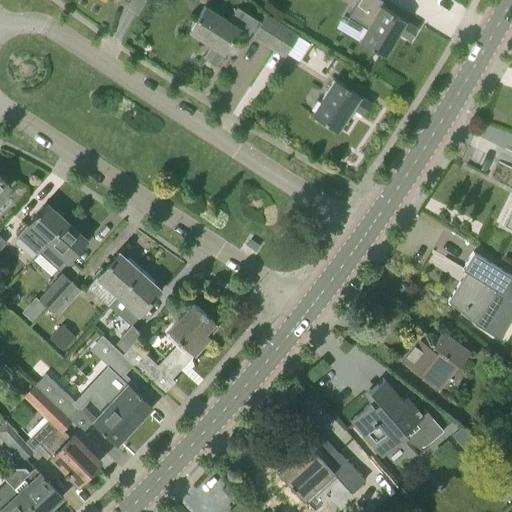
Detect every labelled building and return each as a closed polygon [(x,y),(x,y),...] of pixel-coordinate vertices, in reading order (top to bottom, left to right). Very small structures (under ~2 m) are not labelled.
[(410,41),(417,27),(380,6),(383,1),(380,0),(357,0),(348,16),(366,26),(357,42),(383,57),(397,33),(410,41)] [(215,66),(239,29),(203,5),(187,31),(210,46),(203,58),(215,66)] [(264,16),(252,35),(263,42),(275,23),(264,16)] [(275,23),(263,42),(273,49),(286,29),(275,23)] [(286,29),(273,49),(285,56),(297,36),(286,29)] [(363,116),(371,103),(333,79),(310,114),(336,131),(351,108),(363,116)] [(35,233),(46,243),(65,222),(44,203),(16,236),(25,244),(35,233)] [(511,207),(503,226),(511,230),(511,207)] [(65,222),(46,243),(38,252),(59,271),(86,240),(65,222)] [(107,306),(115,297),(140,269),(127,258),(125,260),(117,253),(86,288),(107,306)] [(465,272),(448,301),(461,313),(474,323),(479,327),(489,327),(496,323),(505,308),(506,300),(501,294),(511,275),(473,253),(463,270),(465,272)] [(107,306),(128,325),(136,315),(158,289),(150,282),(152,280),(140,269),(115,297),(107,306)] [(70,281),(62,273),(37,301),(46,308),(70,281)] [(56,317),(80,290),(70,281),(46,308),(56,317)] [(157,365),(132,343),(140,334),(139,333),(127,346),(121,354),(122,354),(133,364),(163,393),(174,381),(170,378),(191,354),(191,355),(208,337),(205,334),(214,324),(192,304),(166,332),(167,332),(164,336),(174,345),(157,365)] [(62,351),(75,337),(61,324),(48,338),(62,351)] [(139,333),(140,334),(140,333),(131,325),(119,339),(127,346),(139,333)] [(400,359),(439,389),(467,352),(442,331),(437,337),(432,333),(425,333),(420,339),(417,337),(400,359)] [(124,374),(133,364),(122,354),(113,364),(123,373),(124,374)] [(126,383),(125,384),(106,366),(89,384),(93,388),(132,425),(150,406),(126,383)] [(45,374),(34,385),(67,417),(76,407),(78,405),(77,405),(73,401),(45,374)] [(351,422),(381,456),(403,437),(408,443),(411,445),(414,447),(421,447),(425,446),(429,444),(433,441),(443,431),(425,410),(421,414),(407,397),(402,400),(383,378),(368,391),(374,398),(363,408),(365,410),(351,422)] [(68,436),(61,429),(70,420),(67,417),(34,385),(23,397),(46,420),(24,442),(32,451),(38,444),(77,482),(98,462),(70,434),(68,436)] [(93,388),(77,405),(78,405),(76,407),(90,421),(114,444),(132,425),(93,388)] [(9,445),(23,460),(32,451),(24,442),(4,422),(0,425),(0,439),(7,447),(9,445)] [(462,426),(452,436),(462,448),(472,439),(462,426)] [(350,493),(363,481),(338,453),(325,464),(309,446),(291,462),(290,460),(277,472),(302,500),(332,473),(350,493)] [(17,493),(35,511),(45,511),(61,497),(33,466),(20,478),(27,484),(17,493)] [(35,511),(17,493),(6,480),(0,485),(0,511),(35,511)]
